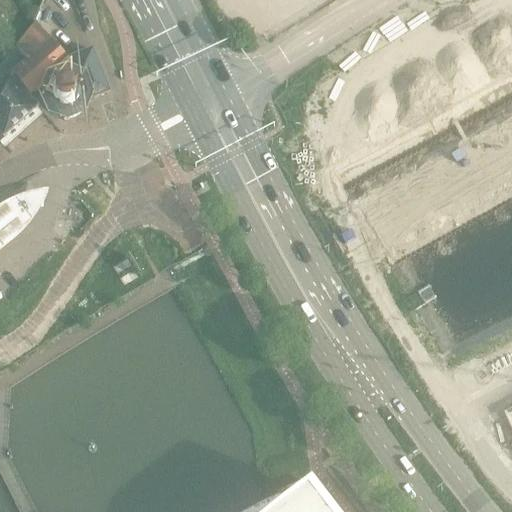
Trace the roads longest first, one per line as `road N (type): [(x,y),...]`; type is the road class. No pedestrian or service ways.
road 1 (secondary): [(483,511),(349,326),(264,177),(231,101)]
road 2 (secondary): [(199,114),(336,379),(427,511)]
road 3 (unclassified): [(231,101),(425,0)]
road 4 (residential): [(0,179),(43,158),(99,152),(155,131)]
road 5 (secondary): [(140,0),(199,114)]
